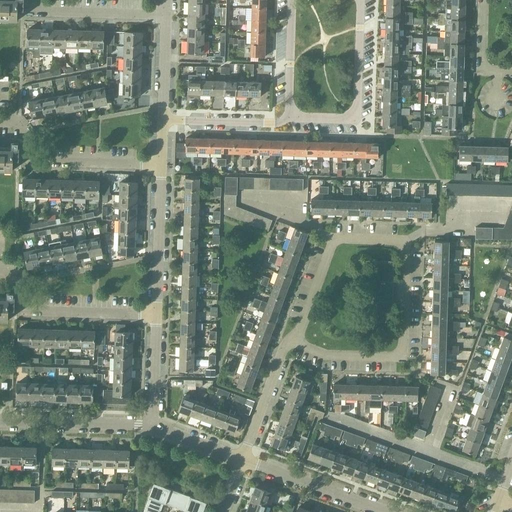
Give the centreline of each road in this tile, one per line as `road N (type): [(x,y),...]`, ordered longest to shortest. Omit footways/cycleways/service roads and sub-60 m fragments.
road 1 (residential): [(290,340),(328,357),(402,356),(408,240)]
road 2 (residential): [(160,166),(36,161),(17,122),(0,122)]
road 3 (residential): [(290,117),(346,120),(356,113),(363,0)]
road 4 (residential): [(0,270),(21,283),(32,312),(155,315)]
road 5 (residential): [(151,426),(0,421)]
road 6 (residential): [(383,511),(242,460)]
road 7 (residential): [(155,315),(160,166)]
road 8 (residential): [(35,0),(42,13),(164,15)]
road 9 (residential): [(242,460),(290,340)]
road 10 (residential): [(161,119),(290,117)]
